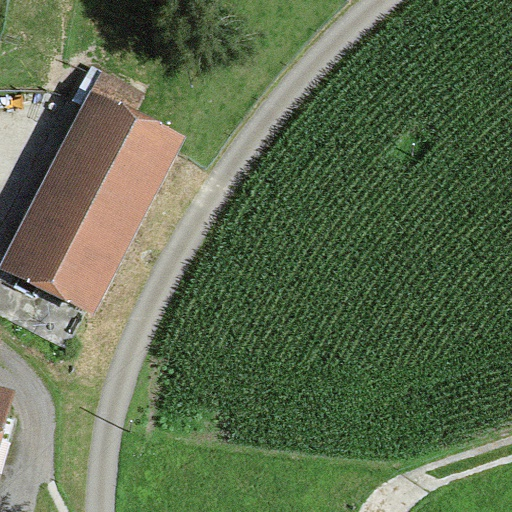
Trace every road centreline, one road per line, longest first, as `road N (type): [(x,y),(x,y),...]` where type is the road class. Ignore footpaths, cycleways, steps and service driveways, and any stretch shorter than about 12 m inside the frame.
road 1 (unclassified): [(412,0),(242,170),(160,313),(115,434),(111,511)]
road 2 (track): [(511,460),(427,487),(391,511)]
